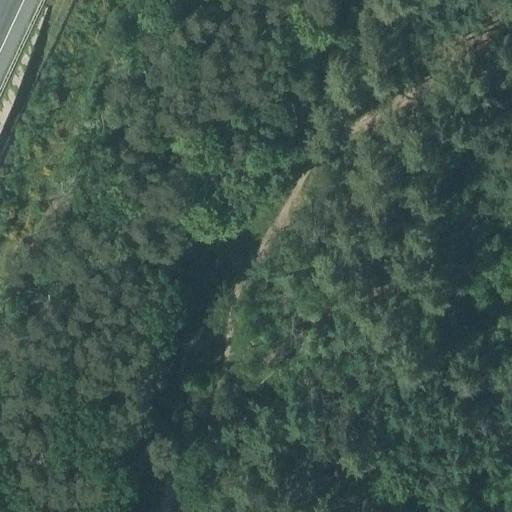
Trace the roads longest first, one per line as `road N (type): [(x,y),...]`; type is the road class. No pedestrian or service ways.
road 1 (track): [(276,203),(511,318)]
road 2 (unknown): [(364,511),(380,450),(411,423),(511,422)]
